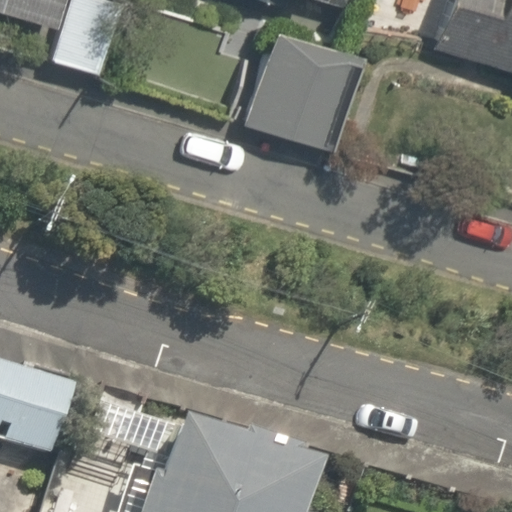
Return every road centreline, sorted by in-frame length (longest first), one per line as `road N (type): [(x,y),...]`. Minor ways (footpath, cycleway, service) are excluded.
road 1 (residential): [(0,264),(511,420)]
road 2 (residential): [(511,248),(0,94)]
